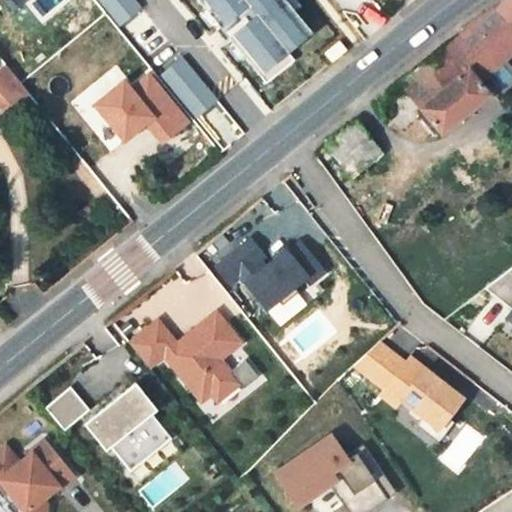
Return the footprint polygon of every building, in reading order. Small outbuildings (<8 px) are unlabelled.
[(143,7),(137,0),(102,0),(122,24),(143,7)] [(199,0),(221,26),(242,9),(241,7),(247,2),(256,14),(229,36),(267,82),(295,59),(289,51),(313,32),(286,0),(199,0)] [(377,0),(387,16),(397,8),(392,0),(377,0)] [(511,23),(511,0),(501,0),(494,6),(511,23)] [(242,9),(221,26),(229,36),(256,14),(247,2),(241,7),(242,9)] [(449,43),(478,81),(511,51),(511,23),(494,6),(449,43)] [(347,48),(340,40),(326,52),(332,59),(347,48)] [(399,83),(443,132),(488,94),(478,81),(449,43),(399,83)] [(183,56),(162,73),(198,116),(219,99),(183,56)] [(6,64),(0,68),(0,104),(4,109),(28,91),(6,64)] [(189,120),(150,73),(132,88),(125,80),(96,103),(125,139),(147,121),(164,141),(189,120)] [(352,175),(382,151),(356,119),(325,144),(335,154),(352,175)] [(478,175),(456,148),(444,158),(451,167),(447,170),(464,191),(480,177),(478,175)] [(447,170),(439,177),(456,197),(464,191),(447,170)] [(488,189),(480,177),(464,191),(473,201),(488,189)] [(216,264),(230,282),(239,274),(266,307),(277,297),(282,303),(298,290),(294,284),(306,274),(311,280),(324,269),(300,240),(288,250),(287,248),(263,267),(257,260),(265,253),(251,236),(216,264)] [(511,265),(484,287),(511,308),(511,309),(507,316),(511,320),(511,265)] [(162,324),(133,346),(152,370),(168,357),(191,387),(201,379),(214,396),(220,403),(242,386),(246,391),(262,379),(249,363),(234,375),(224,362),(244,345),(220,315),(198,333),(201,337),(191,345),(188,341),(181,347),(162,324)] [(188,341),(191,345),(201,337),(198,333),(188,341)] [(405,362),(378,341),(354,363),(385,387),(381,393),(396,405),(401,398),(423,415),(439,428),(448,416),(463,398),(410,356),(405,362)] [(450,364),(443,375),(465,391),(473,381),(450,364)] [(201,379),(191,387),(204,403),(214,396),(201,379)] [(138,385),(86,426),(107,453),(112,449),(132,474),(173,441),(154,417),(159,413),(138,385)] [(47,409),(66,433),(91,412),(73,389),(47,409)] [(454,421),(448,416),(439,428),(423,415),(415,425),(437,442),(454,421)] [(331,433),(276,471),(298,503),(337,476),(361,511),(364,511),(392,493),(367,456),(353,466),(348,469),(340,457),(345,454),(331,433)] [(5,443),(0,447),(0,480),(24,511),(21,511),(44,511),(46,503),(42,498),(57,486),(58,488),(74,476),(44,438),(29,450),(30,452),(17,462),(12,456),(14,455),(5,443)] [(345,454),(340,457),(348,469),(353,466),(345,454)]
